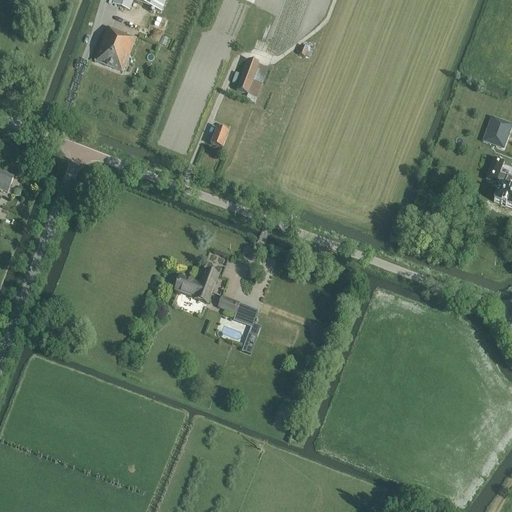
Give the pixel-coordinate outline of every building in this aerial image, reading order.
[(115,0),(114,6),(130,12),(133,2),(161,12),(165,0),(115,0)] [(138,39),(108,28),(94,62),(122,73),(134,41),(137,42),(138,39)] [(301,47),(298,55),(304,58),(308,49),(301,47)] [(259,65),(249,61),(237,91),(248,95),(259,65)] [(248,95),(246,100),(255,103),(269,68),(259,65),(248,95)] [(511,130),(511,125),(492,118),(483,142),(505,150),(511,130)] [(230,129),(218,124),(211,145),(222,149),(230,129)] [(494,167),(511,167),(511,158),(494,158),(494,167)] [(495,177),(505,181),(508,172),(498,168),(495,177)] [(0,171),(0,189),(7,193),(13,177),(0,171)] [(498,189),(493,203),(511,209),(511,181),(507,180),(504,187),(496,184),(495,187),(498,189)] [(199,283),(179,276),(173,291),(193,299),(207,305),(219,276),(204,270),(199,283)] [(223,298),(219,308),(236,314),(239,304),(223,298)] [(240,309),(238,315),(249,320),(250,316),(251,314),(240,309)] [(251,314),(250,316),(256,318),(258,311),(253,309),(251,314)] [(248,323),(247,326),(252,328),(253,325),(256,318),(250,316),(249,320),(248,323)]
